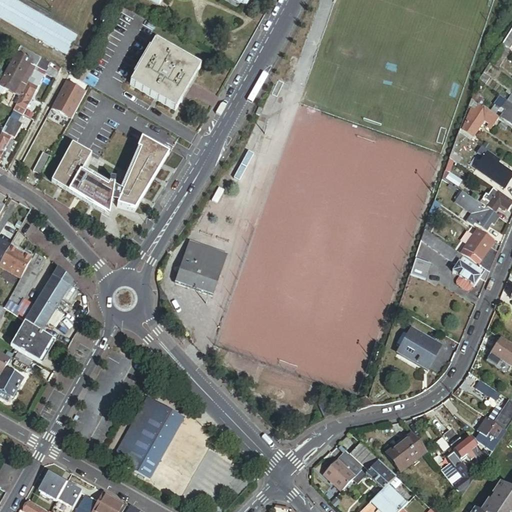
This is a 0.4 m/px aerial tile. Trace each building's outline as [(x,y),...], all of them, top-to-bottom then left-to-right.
[(10,0),(0,0),(0,18),(66,57),(77,38),(10,0)] [(252,0),(147,0),(160,7),(164,0),(233,0),(248,8),(252,0)] [(511,30),(502,46),(509,51),(511,47),(511,30)] [(200,69),(155,42),(130,86),(175,112),(200,69)] [(509,51),(502,46),(490,64),(498,69),(509,51)] [(35,71),(37,68),(42,60),(20,47),(0,85),(0,90),(6,94),(20,101),(35,71)] [(47,69),(50,64),(42,60),(37,68),(46,73),(48,69),(47,69)] [(14,112),(23,117),(45,76),(35,71),(20,101),(14,112)] [(77,80),(70,76),(56,101),(74,110),(85,91),(82,89),(79,93),(73,89),(78,80),(77,80)] [(511,105),(507,102),(500,97),(493,106),(503,114),(500,118),(511,126),(511,105)] [(499,120),(471,101),(469,107),(471,109),(462,132),(473,139),(484,123),(488,125),(492,129),(493,129),(499,120)] [(14,112),(10,119),(22,126),(26,118),(23,117),(14,112)] [(0,164),(1,162),(0,161),(0,158),(10,139),(14,141),(22,126),(10,119),(3,131),(0,137),(0,164)] [(473,142),(459,133),(449,160),(458,166),(466,152),(473,142)] [(118,200),(115,206),(133,213),(132,212),(134,208),(135,208),(138,204),(137,203),(147,187),(148,187),(154,177),(153,176),(158,168),(159,169),(162,164),(160,164),(165,156),(166,157),(167,156),(140,139),(119,188),(123,189),(118,200)] [(488,152),(473,142),(466,152),(481,162),(488,152)] [(486,142),(483,147),(489,152),(492,147),(486,142)] [(112,191),(113,188),(114,181),(109,180),(108,185),(82,170),(90,156),(70,145),(49,182),(50,183),(51,182),(57,185),(56,187),(61,189),(61,188),(74,195),(73,197),(78,199),(78,198),(87,203),(86,205),(107,217),(112,191)] [(511,174),(499,166),(502,161),(488,152),(481,162),(476,170),(504,189),(511,177),(511,174)] [(41,178),(51,159),(43,155),(33,173),(41,178)] [(114,199),(118,200),(123,189),(119,188),(118,191),(113,188),(112,191),(115,193),(114,199)] [(511,204),(511,203),(493,190),(488,196),(486,195),(480,203),(494,213),(498,208),(503,212),(505,209),(507,211),(511,204)] [(498,219),(461,194),(455,204),(472,215),(466,223),(472,227),(474,224),(486,232),(491,225),(493,227),(498,219)] [(440,206),(434,202),(430,214),(436,218),(440,206)] [(436,218),(430,214),(424,231),(435,239),(438,235),(431,231),(436,218)] [(424,231),(420,242),(456,266),(452,273),(459,278),(472,287),(473,288),(479,279),(485,283),(488,275),(477,267),(460,256),(435,239),(424,231)] [(489,248),(493,242),(477,231),(460,256),(477,267),(489,248)] [(0,264),(10,247),(0,241),(0,264)] [(226,256),(191,244),(176,286),(212,298),(226,256)] [(29,264),(32,260),(10,247),(0,264),(0,267),(20,280),(29,264)] [(497,253),(489,248),(477,267),(488,275),(497,253)] [(415,260),(410,276),(425,280),(430,265),(415,260)] [(53,278),(52,279),(30,315),(18,308),(40,270),(29,264),(20,280),(4,309),(6,311),(5,312),(24,324),(41,334),(62,301),(69,289),(70,288),(53,278)] [(73,283),(59,268),(53,278),(70,288),(73,283)] [(469,291),(472,287),(459,278),(456,283),(456,286),(466,292),(469,291)] [(69,289),(62,301),(87,316),(88,314),(88,313),(87,303),(77,298),(79,296),(69,289)] [(53,340),(41,334),(24,324),(10,348),(16,352),(19,353),(33,361),(39,365),(53,340)] [(398,354),(400,355),(418,365),(419,363),(427,368),(438,350),(439,347),(411,331),(398,354)] [(511,369),(511,366),(511,348),(500,341),(491,356),(501,362),(511,369)] [(418,365),(400,355),(399,357),(427,373),(440,351),(438,350),(427,368),(419,363),(418,365)] [(19,353),(16,358),(14,360),(17,362),(14,366),(25,372),(28,368),(29,368),(33,361),(19,353)] [(11,361),(0,355),(0,376),(2,377),(5,371),(6,369),(11,361)] [(501,362),(491,356),(488,361),(497,367),(501,362)] [(2,377),(0,380),(0,392),(13,399),(23,381),(13,376),(5,371),(2,377)] [(493,392),(480,384),(475,390),(488,399),(493,392)] [(185,419),(148,398),(112,459),(149,481),(185,419)] [(355,402),(358,411),(373,407),(368,401),(367,398),(355,402)] [(329,401),(321,404),(325,417),(333,414),(329,401)] [(511,412),(511,404),(509,402),(493,425),(497,427),(500,422),(504,424),(511,412)] [(501,430),(505,433),(511,423),(511,412),(504,424),(501,430)] [(488,450),(492,453),(505,433),(501,430),(497,427),(493,425),(486,420),(477,433),(486,439),(489,435),(495,439),(488,450)] [(441,438),(449,448),(459,439),(451,429),(441,438)] [(398,448),(411,438),(408,435),(396,445),(398,448)] [(401,474),(427,454),(413,437),(411,438),(398,448),(399,450),(389,459),(394,466),(401,474)] [(475,461),(482,468),(486,461),(480,453),(470,440),(464,445),(459,439),(449,448),(460,461),(466,456),(472,463),(475,461)] [(363,471),(373,460),(358,447),(348,458),(363,471)] [(399,450),(398,448),(386,458),(393,467),(394,466),(389,459),(399,450)] [(480,453),(486,461),(490,456),(485,450),(480,453)] [(337,462),(355,479),(363,471),(348,458),(344,455),(337,462)] [(386,488),(395,480),(373,460),(363,471),(355,479),(351,483),(356,488),(365,478),(381,493),(386,488)] [(351,483),(355,479),(337,462),(323,477),(341,493),(351,483)] [(464,480),(453,489),(461,498),(474,479),(461,462),(454,467),(455,469),(464,480)] [(453,489),(464,480),(455,469),(445,476),(445,478),(453,489)] [(58,501),(66,486),(48,476),(39,493),(57,503),(58,501)] [(511,511),(511,492),(501,485),(493,497),(494,498),(490,504),(489,503),(482,511),(478,511),(476,510),(474,511),(511,511)] [(81,494),(66,486),(58,501),(73,509),(81,494)] [(381,493),(361,511),(378,511),(379,511),(380,511),(400,511),(401,511),(406,506),(386,488),(381,493)] [(110,497),(103,493),(98,503),(96,507),(104,511),(123,511),(126,507),(109,497),(110,497)] [(92,511),(96,507),(98,503),(85,496),(76,511),(92,511)] [(45,511),(29,503),(23,511),(45,511)]
